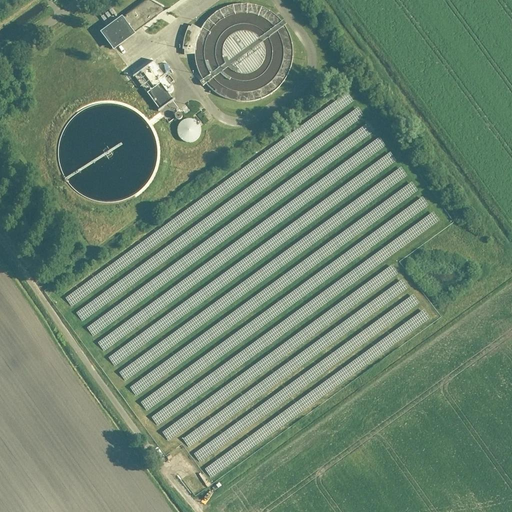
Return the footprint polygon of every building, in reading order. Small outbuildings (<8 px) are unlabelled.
[(113,50),(157,18),(153,13),(160,8),(160,9),(161,8),(147,1),(127,15),(120,21),(100,35),(101,36),(102,34),(113,49),(111,50),(112,50),(113,50)] [(199,33),(200,30),(192,26),(190,29),(188,28),(187,30),(186,32),(185,35),(184,37),(184,39),(183,43),(182,46),(182,48),(182,51),(184,52),(184,56),(194,55),(194,53),(194,50),(194,48),(195,45),(195,42),(196,40),(197,37),(198,35),(199,33)] [(172,101),(167,95),(168,95),(169,95),(170,95),(171,94),(172,93),(173,92),(173,91),(173,90),(173,89),(172,89),(172,88),(172,87),(171,87),(170,87),(153,64),(155,62),(154,62),(133,77),(132,78),(133,79),(134,78),(159,111),(157,112),(158,113),(159,112),(174,101),(174,100),(172,101)] [(183,142),(187,144),(192,143),(196,141),(199,137),(200,133),(200,129),(197,125),(194,122),(190,120),(185,121),(181,123),(178,126),(178,127),(177,131),(177,135),(179,139),(183,142)] [(230,437),(232,442),(237,441),(238,440),(251,436),(254,434),(253,430),(258,427),(259,430),(265,426),(255,411),(254,409),(251,404),(225,422),(227,428),(239,425),(227,433),(230,437)] [(206,436),(188,450),(201,468),(219,454),(206,436)]
